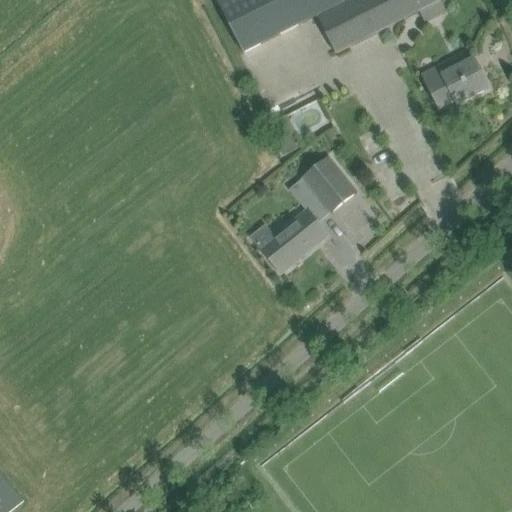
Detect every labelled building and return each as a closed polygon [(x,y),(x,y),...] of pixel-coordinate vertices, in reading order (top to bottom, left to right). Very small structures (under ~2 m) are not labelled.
[(444,1),(443,0),(223,0),(218,3),(245,54),(317,17),(337,54),(421,13),(426,23),(447,13),(442,2),(444,1)] [(475,61),(474,62),(469,64),(465,55),(423,76),(440,110),(457,102),(458,105),(489,89),(475,61)] [(288,116),(271,125),(279,139),(275,141),(277,143),(291,136),(297,133),(288,116)] [(303,180),(331,214),(357,193),(330,159),(303,180)] [(328,237),(316,221),(309,213),(276,239),(266,226),(251,237),(282,275),(328,237)] [(0,511),(10,511),(22,503),(0,475),(0,511)]
